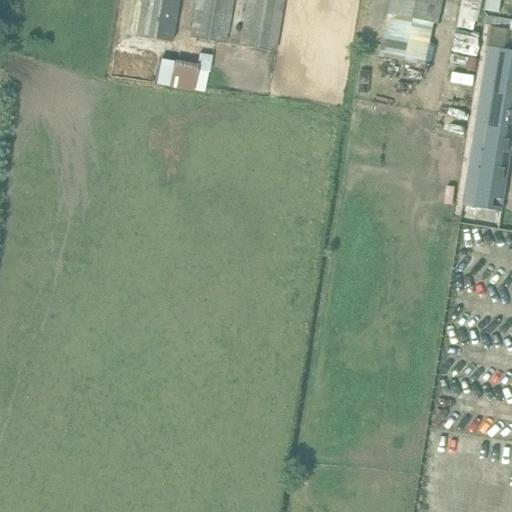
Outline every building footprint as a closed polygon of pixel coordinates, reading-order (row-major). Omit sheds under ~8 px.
[(169,42),(176,0),(140,0),(134,36),(169,42)] [(223,44),(229,0),(195,0),(189,38),(223,44)] [(272,52),(280,0),(246,0),(239,47),(272,52)] [(391,0),(380,56),(424,65),(433,23),(437,24),(441,0),(391,0)] [(461,0),(458,18),(478,22),(481,0),(461,0)] [(485,0),(484,10),(497,12),(499,0),(485,0)] [(483,16),(482,23),(511,28),(511,21),(510,22),(511,20),(483,16)] [(511,141),(511,51),(487,47),(463,205),(501,211),(511,141)] [(159,85),(198,91),(202,65),(163,59),(159,85)]
